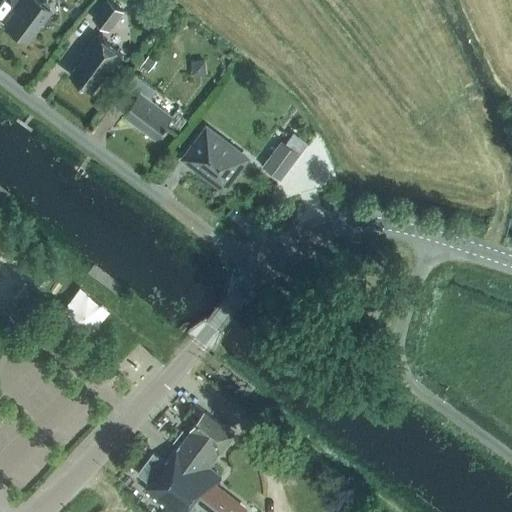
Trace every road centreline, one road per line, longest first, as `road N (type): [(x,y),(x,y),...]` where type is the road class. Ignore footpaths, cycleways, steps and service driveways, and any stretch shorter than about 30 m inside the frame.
road 1 (tertiary): [(45,511),(200,343),(255,264)]
road 2 (residential): [(255,264),(0,79)]
road 3 (unclassified): [(511,458),(401,372),(397,338),(431,238)]
road 4 (track): [(394,511),(188,355)]
road 5 (tertiary): [(255,264),(303,233),(360,221),(431,238)]
